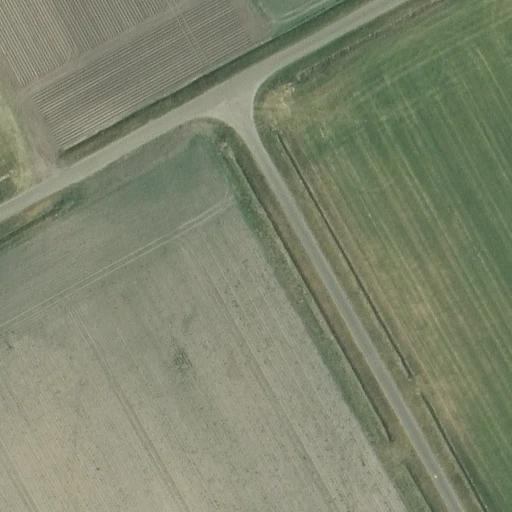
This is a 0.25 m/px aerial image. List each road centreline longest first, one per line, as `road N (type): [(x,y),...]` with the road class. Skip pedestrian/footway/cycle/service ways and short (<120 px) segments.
road 1 (unclassified): [(457,511),(224,91)]
road 2 (unclassified): [(224,91),(0,214)]
road 3 (unclassified): [(392,0),(224,91)]
road 4 (track): [(60,181),(0,65)]
